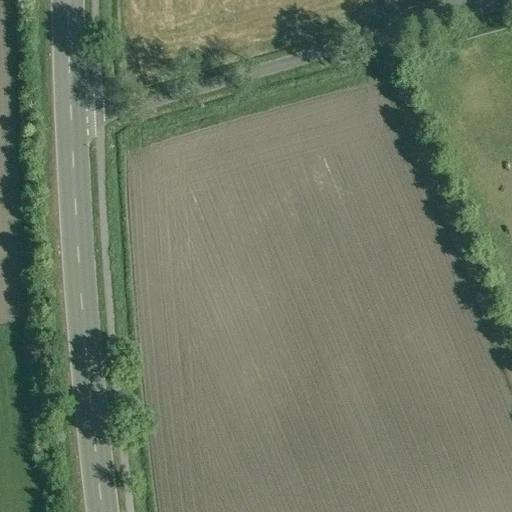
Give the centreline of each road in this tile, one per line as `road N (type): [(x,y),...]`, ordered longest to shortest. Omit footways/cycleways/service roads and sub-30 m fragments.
road 1 (unclassified): [(75,127),(509,0)]
road 2 (secondary): [(75,127),(85,335),(105,511)]
road 3 (secondary): [(74,0),(75,127)]
